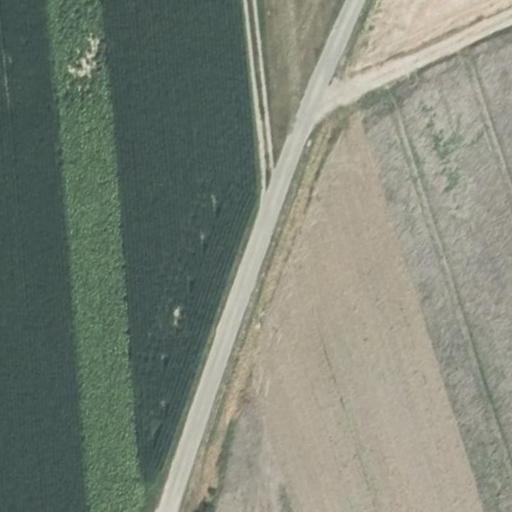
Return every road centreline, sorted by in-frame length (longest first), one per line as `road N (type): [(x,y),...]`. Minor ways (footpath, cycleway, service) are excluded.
road 1 (track): [(178,511),(309,109),(361,0)]
road 2 (track): [(309,109),(344,101),(511,22)]
road 3 (track): [(247,0),(271,219)]
